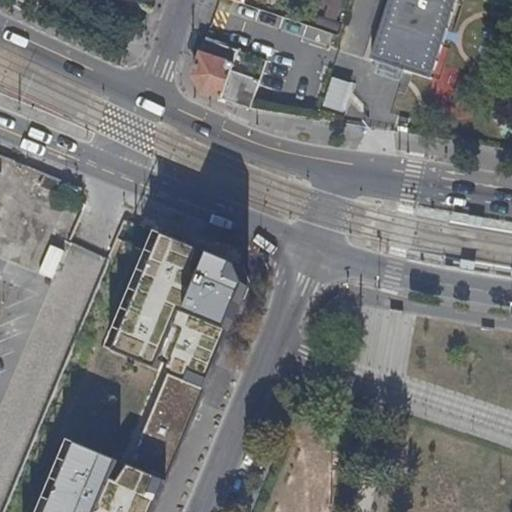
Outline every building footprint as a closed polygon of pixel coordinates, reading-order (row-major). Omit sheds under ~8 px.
[(326,0),(323,18),(338,21),(341,0),(326,0)] [(389,0),(370,59),(429,78),(455,0),(389,0)] [(202,54),(231,64),(236,49),(207,39),(202,54)] [(201,91),(252,110),(261,81),(233,72),(235,66),(231,64),(202,54),(194,77),(201,91)] [(340,114),(350,83),(329,77),(319,107),(340,114)] [(61,197),(68,185),(47,176),(42,189),(61,197)] [(43,511),(156,511),(204,400),(246,300),(232,270),(155,239),(105,359),(168,385),(129,476),(69,451),(43,511)] [(52,279),(63,251),(47,244),(36,273),(52,279)] [(393,440),(330,428),(326,450),(389,462),(393,440)]
